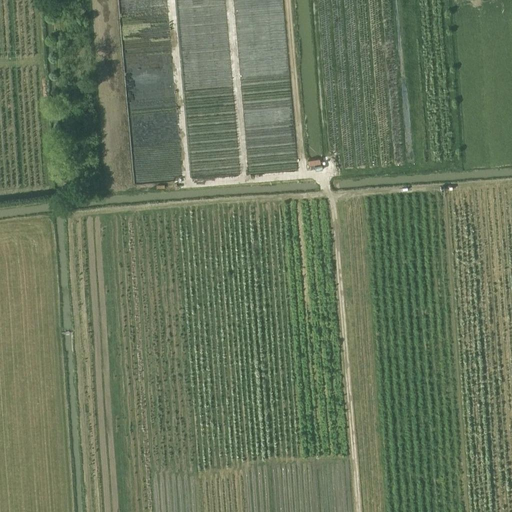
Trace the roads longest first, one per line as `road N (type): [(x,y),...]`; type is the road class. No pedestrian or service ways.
road 1 (track): [(170,0),(186,183),(323,174),(325,189)]
road 2 (track): [(358,511),(335,214),(325,189)]
road 3 (track): [(229,0),(244,179)]
road 4 (track): [(287,0),(302,175)]
